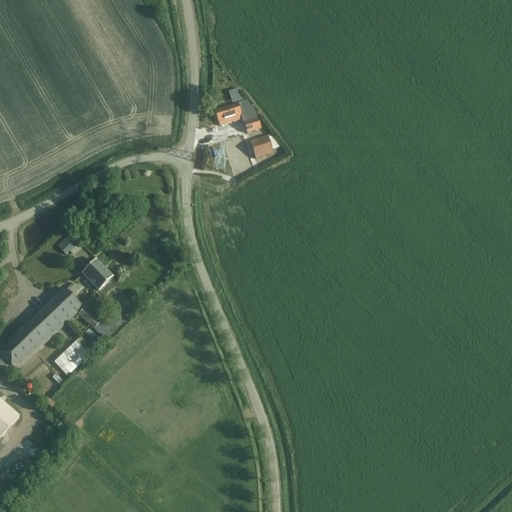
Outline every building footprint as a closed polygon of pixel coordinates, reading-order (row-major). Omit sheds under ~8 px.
[(239,89),(234,90),(237,102),(243,101),(239,89)] [(244,103),(215,112),(218,122),(219,122),(220,127),(243,119),(244,123),(243,124),(247,134),(261,130),(258,119),(254,120),(252,114),(255,114),(249,106),(245,107),(244,103)] [(269,138),(250,144),(255,161),(274,155),(269,138)] [(72,234),(58,247),(66,255),(70,252),(70,251),(79,243),(72,234)] [(98,291),(113,278),(97,261),(83,275),(89,282),(87,284),(91,288),(93,286),(98,291)] [(80,309),(82,307),(64,289),(0,350),(0,366),(8,375),(14,369),(17,372),(81,310),(80,309)] [(79,315),(94,330),(103,338),(119,321),(110,313),(111,311),(104,305),(92,317),(85,309),(79,315)] [(70,380),(73,377),(70,374),(89,356),(85,351),(89,347),(80,338),(54,363),(70,380)] [(56,374),(52,378),(61,387),(65,384),(56,374)] [(0,439),(19,418),(0,400),(0,439)]
